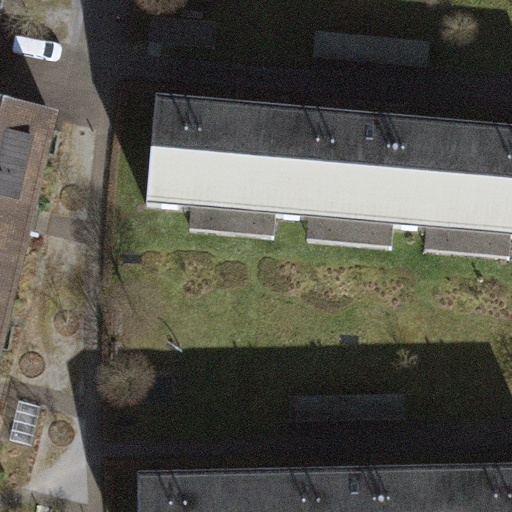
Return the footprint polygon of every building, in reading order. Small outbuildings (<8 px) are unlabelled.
[(219,30),(148,23),(146,45),(217,52),(219,30)] [(433,45),(313,37),(311,64),(431,71),(433,45)] [(0,297),(13,300),(56,118),(0,104),(0,297)] [(511,243),(511,134),(155,104),(146,212),(189,215),(187,240),(274,247),(276,223),(307,226),(305,248),(393,255),(395,233),(428,236),(426,257),(509,264),(511,243)] [(0,356),(13,300),(0,297),(0,356)] [(405,396),(285,398),(285,425),(405,423),(405,396)] [(511,511),(511,465),(140,473),(140,511),(511,511)]
